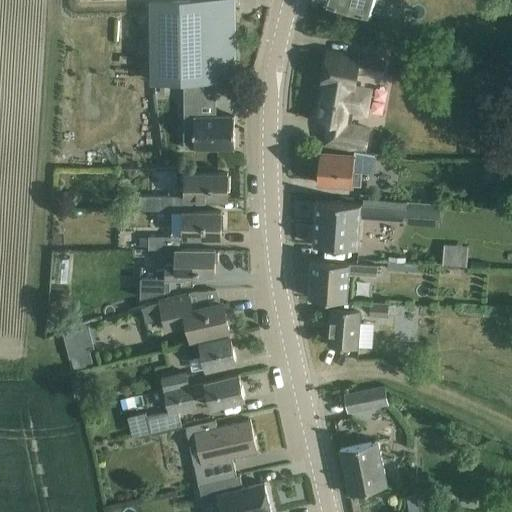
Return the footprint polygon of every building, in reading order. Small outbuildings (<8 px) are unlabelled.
[(191,0),(151,1),(152,82),(237,81),(236,20),(212,20),(211,0),(191,0)] [(326,0),(326,2),(380,17),(384,0),(326,0)] [(274,19),(269,45),(276,47),(281,21),(274,19)] [(322,105),(319,120),(329,122),(325,143),(367,151),(371,126),(350,122),(353,110),(362,112),(367,109),(369,95),(366,90),(353,88),(356,70),(381,74),(383,63),(359,58),(348,56),(347,59),(328,56),(323,82),(327,83),(323,105),(322,105)] [(235,148),(234,116),(196,116),(196,100),(216,100),(216,84),(184,84),(185,132),(195,132),(195,148),(235,148)] [(161,93),(169,93),(169,85),(160,85),(161,93)] [(370,111),(383,112),(384,87),(372,86),(370,111)] [(320,165),(318,183),(361,186),(362,172),(373,173),(374,154),(354,150),(353,154),(320,152),(320,154),(317,156),(317,162),(320,165)] [(511,165),(496,165),(496,175),(511,175),(511,165)] [(187,199),(208,199),(228,199),(228,173),(187,173),(187,199)] [(72,192),(65,199),(66,200),(70,205),(73,208),(80,201),(72,192)] [(148,196),(140,196),(140,210),(148,211),(179,211),(182,211),(182,197),(180,197),(148,196)] [(362,204),(337,202),(317,201),(314,245),(359,248),(361,218),(405,220),(406,202),(363,199),(362,204)] [(149,249),(176,250),(180,250),(180,237),(221,238),(221,212),(184,211),(184,213),(172,213),(171,237),(149,237),(149,246),(149,249)] [(63,247),(63,236),(54,236),(54,247),(63,247)] [(149,237),(140,237),(140,246),(149,246),(149,237)] [(215,250),(180,250),(176,250),(176,264),(167,264),(167,270),(157,270),(157,278),(141,278),(141,298),(170,292),(170,280),(185,280),(185,276),(215,276),(215,250)] [(378,266),(333,263),(313,261),(310,298),(332,300),(348,301),(350,274),(377,275),(378,266)] [(388,262),(388,269),(417,272),(418,265),(388,262)] [(189,295),(161,301),(165,318),(168,330),(189,325),(193,340),(229,331),(223,302),(192,310),(189,295)] [(360,322),(361,315),(388,317),(389,303),(348,301),(332,300),(329,345),(373,348),(375,323),(360,322)] [(230,335),(211,339),(186,345),(190,359),(192,370),(207,367),(207,370),(237,363),(230,335)] [(184,339),(162,343),(165,360),(188,356),(184,339)] [(82,355),(72,357),(75,370),(85,368),(82,355)] [(166,391),(190,385),(187,373),(163,379),(166,391)] [(220,378),(190,385),(166,391),(170,411),(147,416),(151,434),(182,427),(179,411),(195,407),(194,399),(209,396),(212,407),(245,400),(239,374),(220,378)] [(346,394),(349,411),(388,404),(385,387),(362,391),(346,394)] [(141,392),(120,397),(123,408),(144,403),(141,392)] [(198,443),(202,462),(195,464),(199,484),(237,476),(234,462),(231,462),(230,457),(257,451),(250,420),(218,427),(216,420),(187,426),(191,445),(198,443)] [(349,494),(369,490),(387,486),(378,441),(340,449),(349,494)] [(240,475),(237,476),(199,484),(204,504),(219,500),(222,511),(271,511),(265,483),(243,488),(240,475)] [(500,509),(511,511),(511,495),(505,493),(500,509)] [(419,503),(420,511),(426,511),(442,509),(457,506),(455,496),(441,499),(418,497),(419,503)] [(409,511),(420,511),(419,503),(408,505),(409,511)]
